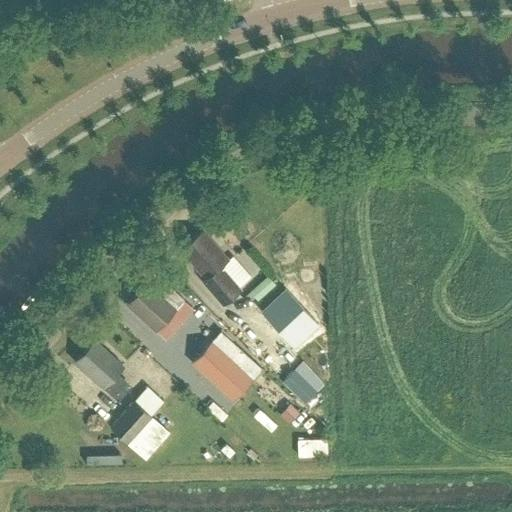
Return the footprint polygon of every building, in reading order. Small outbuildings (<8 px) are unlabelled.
[(204,276),(200,279),(222,304),(241,288),(221,266),(227,260),(202,231),(181,249),(204,276)] [(267,275),(249,291),(257,300),(275,284),(267,275)] [(283,282),(261,303),(293,335),(314,314),(283,282)] [(146,283),(126,304),(154,331),(163,322),(183,300),(172,290),(164,299),(146,283)] [(163,322),(154,331),(164,340),(173,331),(163,322)] [(219,330),(190,362),(232,400),(261,368),(219,330)] [(93,340),(74,361),(118,400),(131,385),(116,371),(121,365),(93,340)] [(301,360),(293,368),(316,390),(323,383),(302,359),(301,360)] [(293,368),(281,380),(304,403),(316,390),(293,368)] [(135,399),(109,427),(125,442),(151,413),(135,399)] [(289,403),(279,414),(289,423),(299,412),(289,403)] [(151,415),(127,443),(145,459),(169,432),(151,415)] [(325,438),(297,439),(297,456),(326,456),(325,438)]
